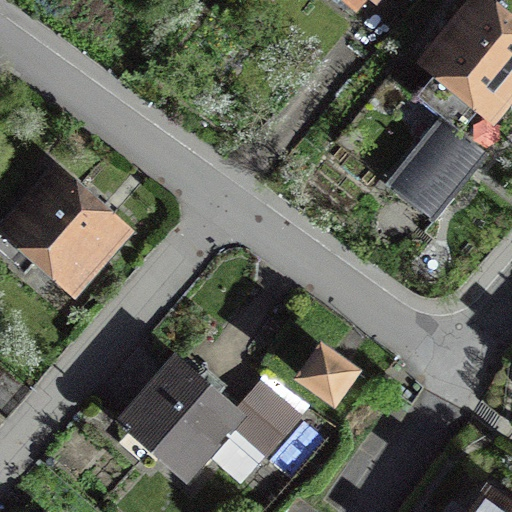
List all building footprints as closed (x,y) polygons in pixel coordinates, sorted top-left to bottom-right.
[(476,0),(428,58),(441,68),(417,97),(443,118),(388,184),(433,220),(487,154),(460,132),(483,103),(495,113),(511,91),(511,27),(508,25),(511,19),(511,0),(477,0),(478,0),(477,0),(476,0)] [(74,289),(124,232),(56,172),(0,235),(0,252),(22,271),(36,256),(74,289)] [(339,363),(322,350),(302,378),(332,400),(352,372),(339,363)] [(206,389),(176,363),(125,421),(186,474),(237,416),(206,389)] [(278,439),(297,417),(259,384),(240,406),(278,439)] [(511,511),(511,506),(490,490),(473,511),(511,511)]
